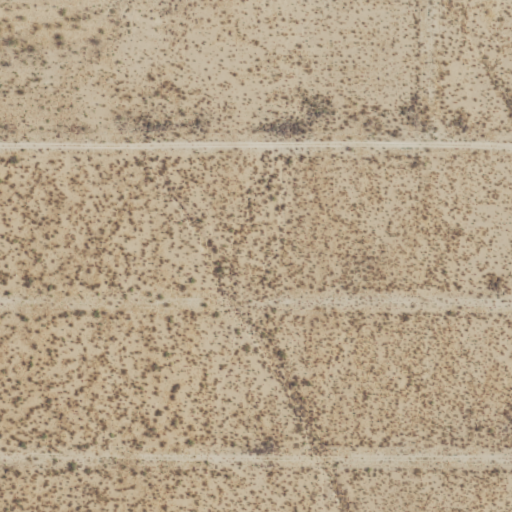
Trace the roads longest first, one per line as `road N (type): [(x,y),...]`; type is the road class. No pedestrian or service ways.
road 1 (track): [(418,511),(179,0)]
road 2 (track): [(511,456),(0,458)]
road 3 (track): [(0,300),(511,302)]
road 4 (track): [(511,143),(0,144)]
road 5 (track): [(432,144),(429,0)]
